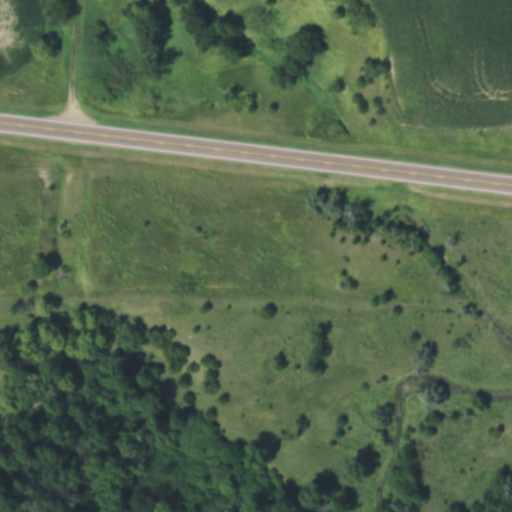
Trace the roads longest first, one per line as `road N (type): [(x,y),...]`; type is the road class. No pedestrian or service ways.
road 1 (primary): [(511,188),(0,124)]
road 2 (track): [(71,132),(72,0)]
